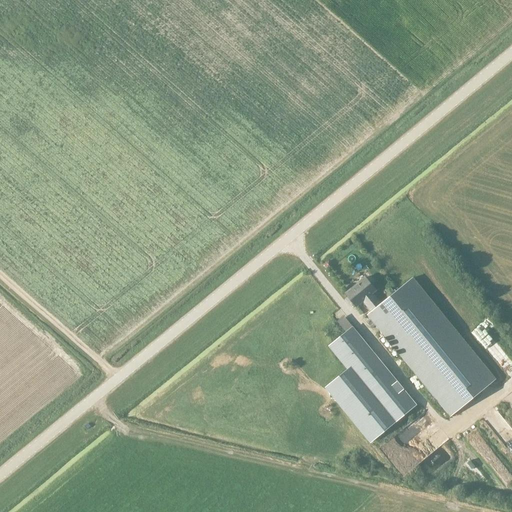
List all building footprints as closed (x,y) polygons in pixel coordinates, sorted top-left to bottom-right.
[(367,315),(450,416),(495,379),(412,278),(380,304),(371,293),(375,290),(365,278),(345,294),(355,306),(362,301),(371,312),(367,315)] [(352,327),(329,347),(392,424),(416,405),(352,327)] [(473,438),(484,429),(478,421),(466,430),(473,438)] [(390,442),(396,449),(406,440),(400,433),(390,442)] [(402,456),(410,457),(411,449),(403,448),(402,456)] [(473,457),(468,462),(487,482),(492,477),(473,457)]
